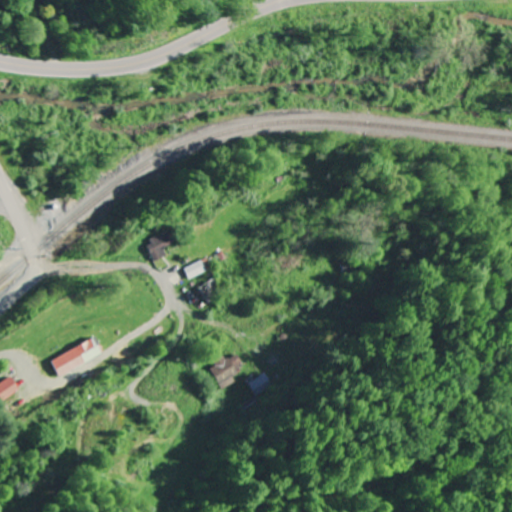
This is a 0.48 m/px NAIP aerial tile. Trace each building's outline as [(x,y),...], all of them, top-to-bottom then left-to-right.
[(165,254),(162,249),(177,240),(169,227),(143,243),(153,261),(165,254)] [(210,267),(205,257),(184,270),(190,280),(210,267)] [(207,298),(215,293),(211,287),(203,292),(207,298)] [(60,376),(51,361),(92,336),(101,351),(60,376)] [(224,355),(208,364),(218,382),(234,373),(224,355)] [(258,395),(273,384),(263,372),(249,382),(258,395)] [(0,402),(18,391),(8,376),(0,381),(0,402)]
